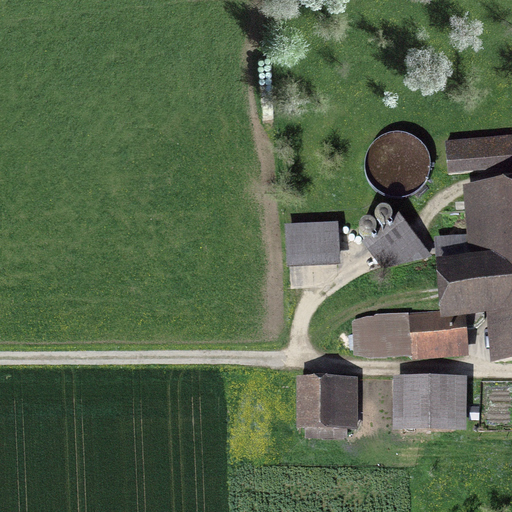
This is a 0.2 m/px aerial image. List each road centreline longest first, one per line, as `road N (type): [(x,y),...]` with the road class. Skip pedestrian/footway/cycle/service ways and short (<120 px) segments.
road 1 (track): [(0,364),(311,363)]
road 2 (track): [(321,294),(297,344),(311,363),(360,373),(511,376)]
road 3 (track): [(511,182),(446,191),(430,205),(423,240)]
